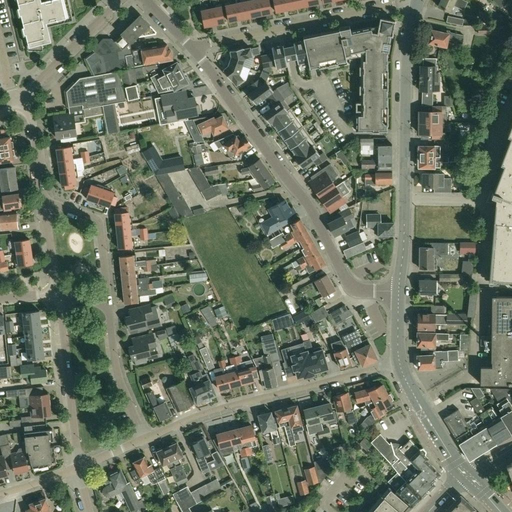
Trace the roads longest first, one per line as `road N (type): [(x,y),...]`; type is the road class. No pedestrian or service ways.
road 1 (tertiary): [(398,292),(348,284),(309,207),(193,51)]
road 2 (unclassified): [(145,438),(230,404),(397,362)]
road 3 (residential): [(193,51),(415,5)]
road 4 (tertiary): [(404,200),(405,52),(415,5)]
road 5 (residential): [(77,469),(58,295)]
road 6 (residential): [(19,101),(122,0)]
road 7 (residential): [(145,438),(115,366),(108,305)]
road 8 (residential): [(108,305),(98,221),(45,208)]
road 9 (tertiary): [(467,478),(397,362)]
